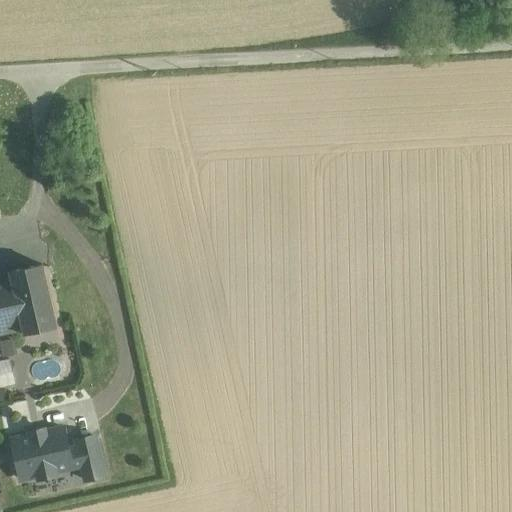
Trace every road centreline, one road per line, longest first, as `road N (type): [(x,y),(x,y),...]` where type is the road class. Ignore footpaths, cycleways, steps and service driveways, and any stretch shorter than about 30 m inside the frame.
road 1 (track): [(511,41),(0,69)]
road 2 (track): [(35,211),(84,251),(122,334),(128,373),(80,422)]
road 3 (track): [(45,67),(35,211),(0,236)]
